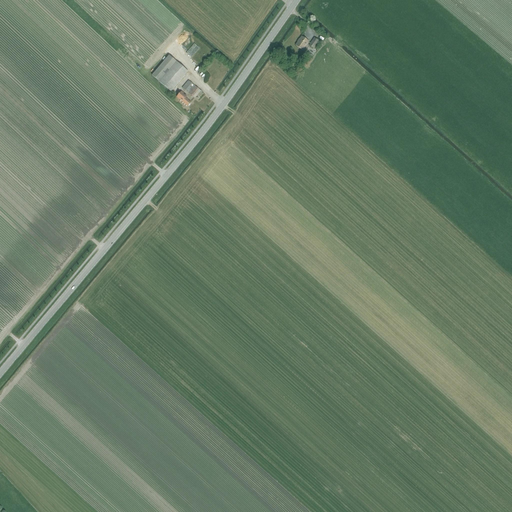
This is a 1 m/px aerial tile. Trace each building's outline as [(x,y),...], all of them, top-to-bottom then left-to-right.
[(187,26),(183,31),(190,36),(193,30),(187,26)] [(303,50),(309,42),(302,37),(300,39),(298,42),(296,45),(303,50)] [(192,53),(200,44),(196,41),(188,50),(192,53)] [(317,44),(312,41),(309,46),(314,49),(317,44)] [(171,92),(188,72),(169,56),(152,77),(171,92)] [(183,89),(195,99),(199,93),(201,94),(202,92),(189,81),(183,89)] [(188,107),(191,103),(188,100),(185,97),(187,96),(182,92),(177,98),(188,107)]
